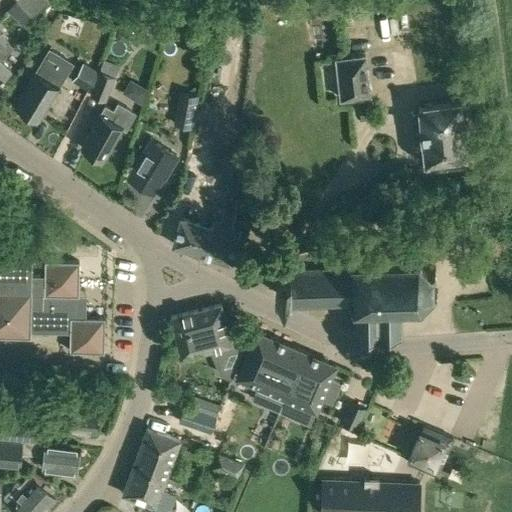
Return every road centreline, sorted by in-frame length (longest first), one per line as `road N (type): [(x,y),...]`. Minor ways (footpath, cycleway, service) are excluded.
road 1 (residential): [(511,339),(360,347),(215,283)]
road 2 (residential): [(78,511),(127,439),(158,304)]
road 3 (residential): [(148,245),(0,139)]
